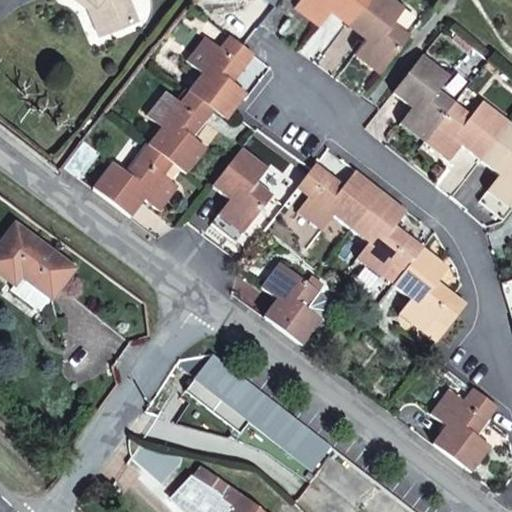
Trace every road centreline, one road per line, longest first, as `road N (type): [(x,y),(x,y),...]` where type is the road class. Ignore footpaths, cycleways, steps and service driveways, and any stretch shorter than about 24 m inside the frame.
road 1 (residential): [(283,84),(472,241),(511,360)]
road 2 (residential): [(468,511),(201,304)]
road 3 (residential): [(201,304),(0,147)]
road 4 (residential): [(201,304),(53,511)]
